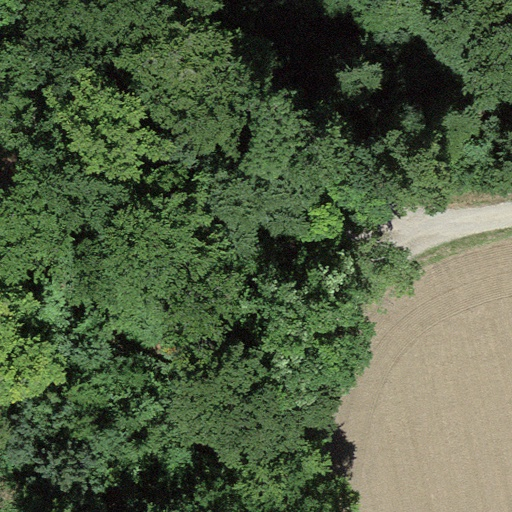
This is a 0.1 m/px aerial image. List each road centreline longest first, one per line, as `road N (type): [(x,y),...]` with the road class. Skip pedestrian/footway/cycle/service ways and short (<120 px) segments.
road 1 (track): [(0,82),(162,168),(391,222)]
road 2 (track): [(391,222),(304,333),(282,511)]
road 3 (track): [(511,205),(391,222)]
